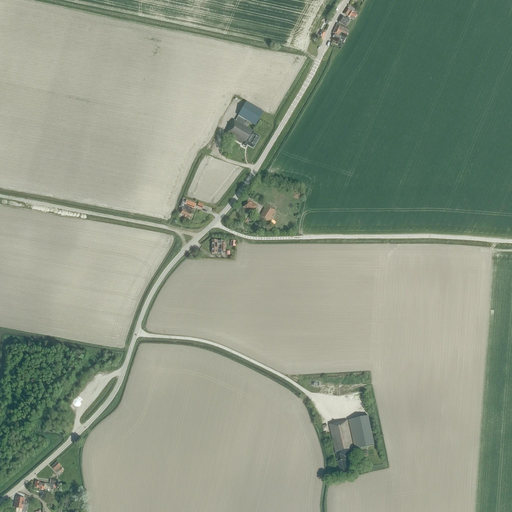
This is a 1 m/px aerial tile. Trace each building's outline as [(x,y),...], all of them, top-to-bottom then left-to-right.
[(355,9),(349,5),(347,9),(347,8),(343,14),(349,18),(354,20),(357,15),(353,12),(355,9)] [(345,18),(342,16),(338,22),(346,27),(350,20),(351,19),(347,17),(346,17),(345,18)] [(347,35),(349,30),(337,24),(333,33),(334,34),(332,38),(344,43),(345,39),(341,37),(338,36),(340,32),(347,35)] [(322,41),(325,32),(321,31),(320,33),(319,35),(315,34),(314,38),(322,41)] [(240,143),(243,145),(243,146),(244,147),(245,146),(246,147),(247,145),(253,149),(260,137),(254,133),(255,132),(247,127),(250,122),(255,126),(263,112),(246,102),(238,116),(235,121),(234,120),(225,134),(240,143)] [(190,218),(193,212),(188,210),(189,207),(194,209),(196,204),(186,200),(186,202),(182,201),(180,207),(182,207),(179,214),(184,216),(183,217),(185,218),(186,217),(190,218)] [(257,206),(247,200),(247,201),(243,207),(245,209),(244,211),(248,213),(249,212),(252,214),(257,206)] [(261,215),(269,220),(272,215),(264,210),(261,215)] [(217,254),(221,254),(221,251),(225,251),(225,243),(225,241),(217,241),(212,240),(212,254),(217,254)] [(348,421),(355,450),(375,446),(368,416),(348,421)] [(355,454),(348,421),(329,425),(335,454),(336,454),(337,458),(336,459),(337,461),(338,461),(341,476),(348,474),(344,456),(355,454)] [(60,472),(63,470),(60,466),(57,462),(51,467),(55,471),(57,473),(59,471),(60,472)] [(48,485),(48,484),(35,482),(34,487),(39,488),(38,490),(44,491),(45,485),(48,485)] [(27,502),(24,501),(24,499),(16,497),(14,508),(23,509),(23,505),(26,506),(27,502)]
